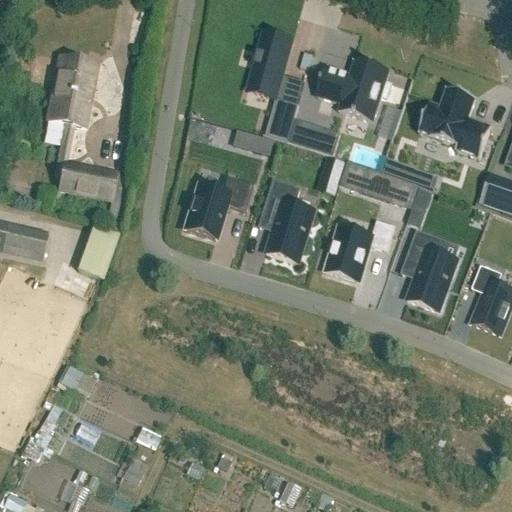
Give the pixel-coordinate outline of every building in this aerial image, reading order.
[(265,37),(251,88),(280,96),(294,45),(265,37)] [(84,131),(97,68),(61,60),(48,124),(84,131)] [(387,85),(390,75),(355,64),(350,79),(326,72),(317,101),(341,108),(339,116),(373,127),(381,102),(388,105),(393,87),(387,85)] [(430,110),(420,139),(458,152),(457,156),(481,164),(491,136),(468,128),(476,105),(464,100),(466,97),(453,92),(452,96),(448,95),(441,114),(430,110)] [(264,139),(264,140),(288,147),(299,109),(277,103),(276,102),(266,140),(264,139)] [(318,130),(310,153),(333,161),(341,138),(318,130)] [(256,141),(252,155),(270,160),(274,146),(256,141)] [(328,163),(324,176),(340,181),(344,168),(328,163)] [(389,165),(385,176),(397,180),(401,169),(389,165)] [(348,166),(344,178),(366,185),(363,196),(390,206),(397,183),(348,166)] [(116,179),(65,168),(59,194),(111,204),(116,179)] [(511,186),(491,179),(480,208),(508,218),(511,207),(511,186)] [(198,188),(185,235),(216,243),(226,209),(247,215),(254,188),(226,180),(222,195),(198,188)] [(273,235),(266,258),(300,268),(316,215),(296,209),(300,193),(274,185),(260,232),(261,232),(263,227),(272,230),(271,235),(273,235)] [(92,277),(106,227),(84,221),(70,270),(92,277)] [(0,250),(43,261),(48,237),(0,225),(0,250)] [(339,230),(325,276),(360,287),(371,250),(388,256),(395,232),(378,227),(374,241),(339,230)] [(439,257),(443,245),(418,236),(402,279),(404,279),(405,274),(415,278),(413,282),(415,283),(407,305),(440,317),(459,265),(439,257)] [(511,296),(498,291),(503,279),(481,271),(472,295),(483,299),(472,329),(501,341),(511,312),(511,296)] [(141,416),(146,402),(126,394),(121,409),(141,416)] [(135,422),(127,437),(147,447),(155,432),(135,422)] [(122,482),(137,489),(143,477),(127,470),(122,482)]
